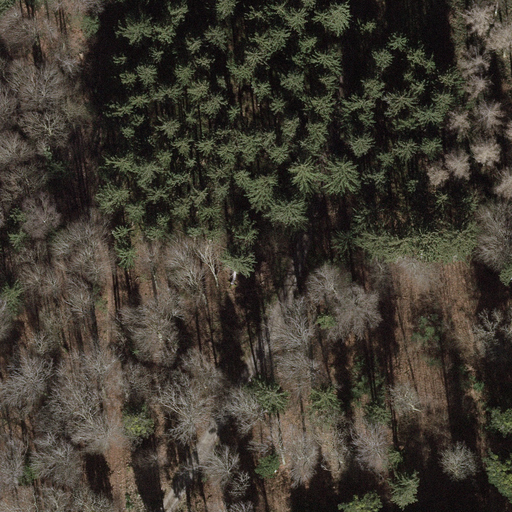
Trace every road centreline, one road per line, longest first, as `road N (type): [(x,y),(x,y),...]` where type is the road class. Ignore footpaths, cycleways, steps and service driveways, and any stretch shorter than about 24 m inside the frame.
road 1 (track): [(172,511),(297,355),(328,277),(375,0)]
road 2 (track): [(121,511),(125,295),(93,211),(94,0)]
